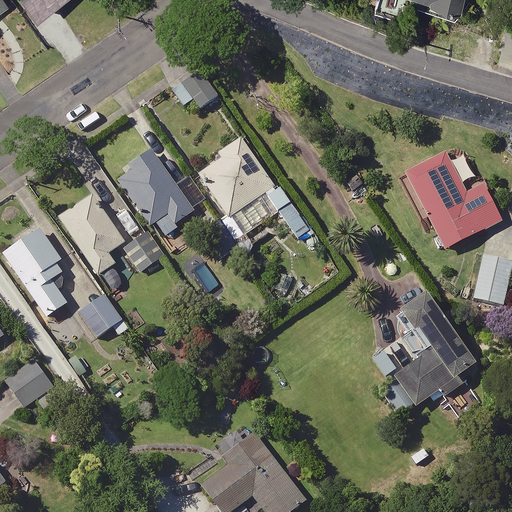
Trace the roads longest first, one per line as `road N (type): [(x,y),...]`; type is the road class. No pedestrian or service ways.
road 1 (residential): [(220,0),(0,151)]
road 2 (residential): [(511,87),(387,49),(279,0)]
